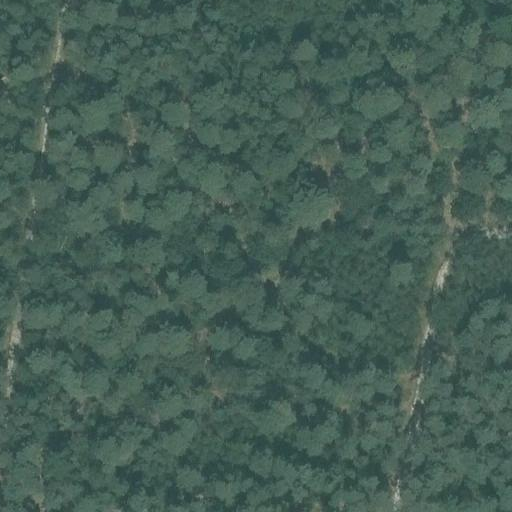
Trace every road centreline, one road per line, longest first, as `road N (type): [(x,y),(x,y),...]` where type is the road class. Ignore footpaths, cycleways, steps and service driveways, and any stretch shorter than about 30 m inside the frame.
road 1 (track): [(0,397),(59,0)]
road 2 (unknown): [(395,511),(452,243),(511,223)]
